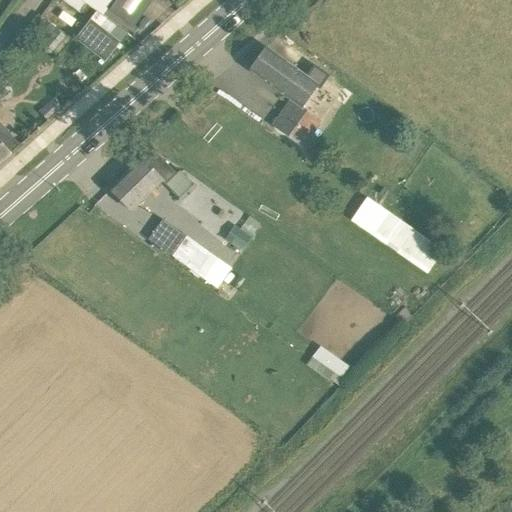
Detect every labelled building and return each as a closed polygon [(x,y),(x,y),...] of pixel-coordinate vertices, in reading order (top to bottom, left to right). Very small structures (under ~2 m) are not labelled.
[(103,13),(109,0),(63,0),(63,1),(74,6),(76,1),(103,13)] [(154,0),(117,0),(110,11),(134,28),(154,0)] [(121,44),(91,20),(76,40),(106,63),(121,44)] [(305,76),(282,60),(266,49),(250,71),(289,99),(270,126),(303,149),(322,122),(304,111),(327,75),(312,65),(305,76)] [(61,108),(53,100),(39,112),(47,121),(61,108)] [(0,164),(12,155),(11,154),(19,146),(20,147),(21,146),(20,145),(0,122),(0,164)] [(143,161),(141,160),(110,191),(130,211),(161,181),(164,184),(175,173),(153,150),(143,161)] [(444,251),(368,199),(351,222),(427,275),(444,251)] [(148,241),(172,257),(186,237),(163,221),(148,241)] [(252,237),(235,226),(226,241),(243,251),(252,237)] [(217,259),(200,247),(186,267),(203,279),(218,290),(232,269),(217,259)] [(311,358),(340,379),(349,367),(320,345),(311,358)]
